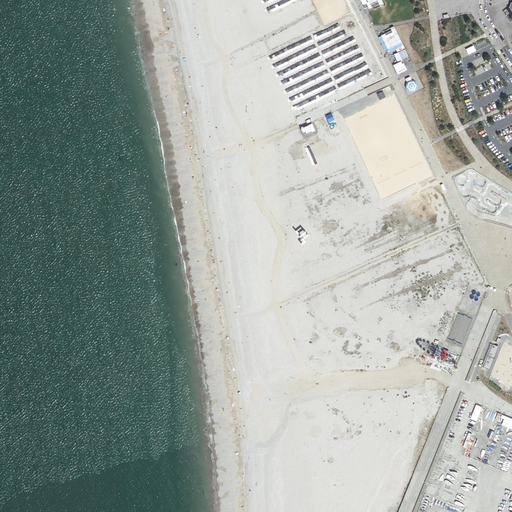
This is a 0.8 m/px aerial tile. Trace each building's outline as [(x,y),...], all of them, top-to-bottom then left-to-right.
[(296,0),(280,0),(274,3),(277,9),(296,0)] [(383,3),(381,0),(366,0),(371,9),(383,3)] [(341,26),(338,20),(275,51),(278,57),(341,26)] [(402,44),(394,26),(383,31),(386,37),(383,38),(390,50),(402,44)] [(344,34),(342,29),(279,60),(282,65),(344,34)] [(351,42),(348,36),(282,68),(285,74),(351,42)] [(358,49),(355,43),(287,77),(290,82),(358,49)] [(473,46),(466,50),(469,55),(476,52),(473,46)] [(362,58),(359,52),(291,85),(294,91),(362,58)] [(366,66),(363,61),(300,91),(303,97),(366,66)] [(312,130),(310,124),(303,127),(305,133),(312,130)] [(497,346),(491,344),(483,367),(488,369),(497,346)] [(500,347),(497,346),(488,369),(491,370),(500,347)]
